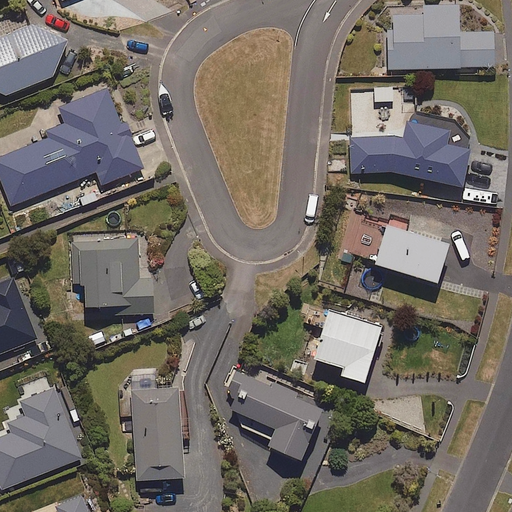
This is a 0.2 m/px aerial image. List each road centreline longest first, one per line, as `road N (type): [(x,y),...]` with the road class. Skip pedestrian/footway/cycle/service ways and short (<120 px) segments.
road 1 (residential): [(332,0),(307,72),(285,235),(261,246),(227,233),(200,166)]
road 2 (residential): [(200,166),(176,94),(185,51),(213,27),(275,0)]
road 3 (unclassified): [(465,511),(511,398)]
